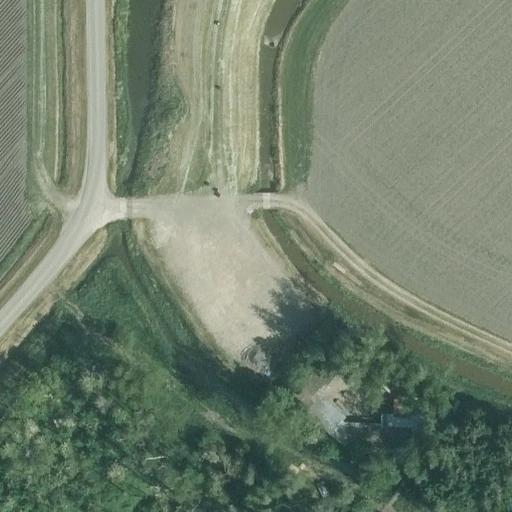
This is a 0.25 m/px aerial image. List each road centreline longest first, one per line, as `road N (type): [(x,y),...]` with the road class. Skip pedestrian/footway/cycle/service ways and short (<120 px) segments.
road 1 (track): [(511,352),(373,276),(285,197),(90,200)]
road 2 (unclassified): [(0,322),(69,245),(90,200),(92,0)]
road 3 (track): [(209,204),(217,39),(229,0)]
